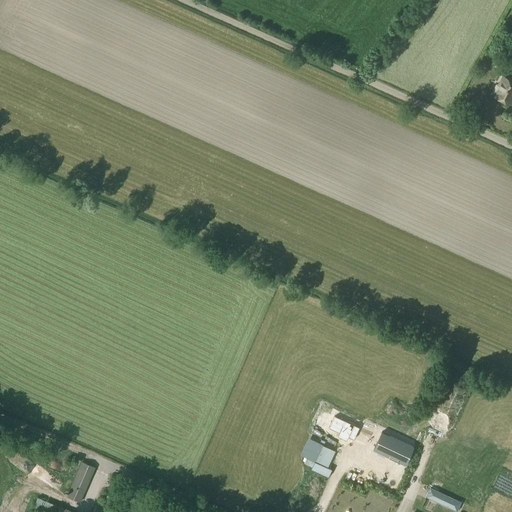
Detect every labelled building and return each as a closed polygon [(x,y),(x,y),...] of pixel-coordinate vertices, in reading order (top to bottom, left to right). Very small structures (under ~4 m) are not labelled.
[(495,91),(492,96),(510,105),(511,100),(511,80),(503,76),(499,84),(496,85),(494,88),(495,91)] [(360,426),(335,414),(329,427),(339,431),(337,435),(348,440),(349,436),(354,438),(360,426)] [(404,444),(396,462),(409,467),(417,450),(404,444)] [(434,460),(423,483),(467,504),(478,481),(434,460)] [(82,463),(67,496),(80,502),(95,468),(82,463)] [(375,476),(362,511),(357,509),(355,511),(392,511),(403,486),(375,476)] [(340,511),(350,486),(332,479),(319,511),(340,511)] [(105,488),(100,500),(111,505),(117,493),(105,488)] [(453,511),(458,503),(427,489),(423,497),(453,511)]
